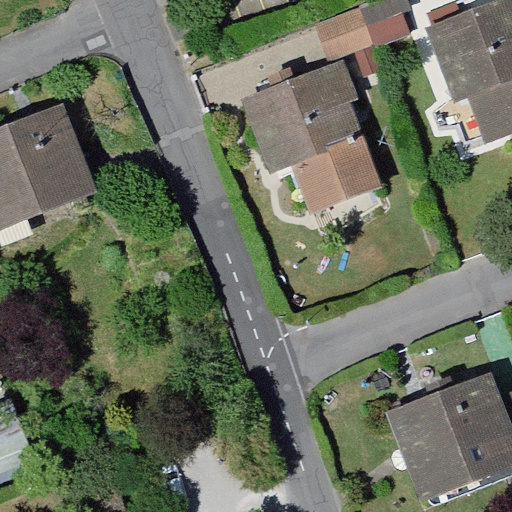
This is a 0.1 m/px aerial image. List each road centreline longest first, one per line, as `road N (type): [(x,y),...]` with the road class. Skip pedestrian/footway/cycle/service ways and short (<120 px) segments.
road 1 (residential): [(262,372),(124,1)]
road 2 (residential): [(262,372),(511,274)]
road 3 (residential): [(312,511),(262,372)]
road 4 (residential): [(0,76),(124,1)]
